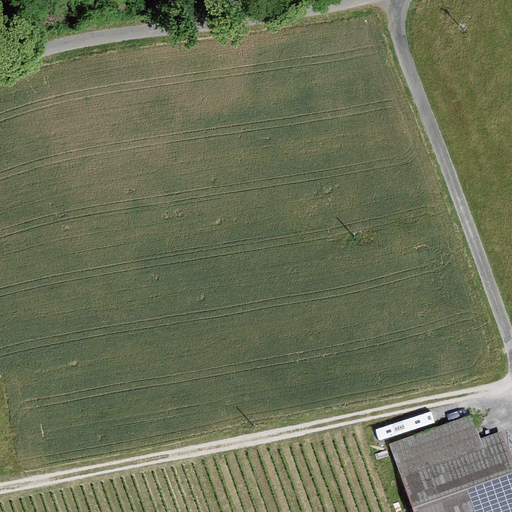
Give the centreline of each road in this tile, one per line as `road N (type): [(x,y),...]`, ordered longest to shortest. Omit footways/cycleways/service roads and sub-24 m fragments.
road 1 (unclassified): [(0,63),(69,41),(371,0)]
road 2 (unclassified): [(511,343),(401,45),(400,0)]
